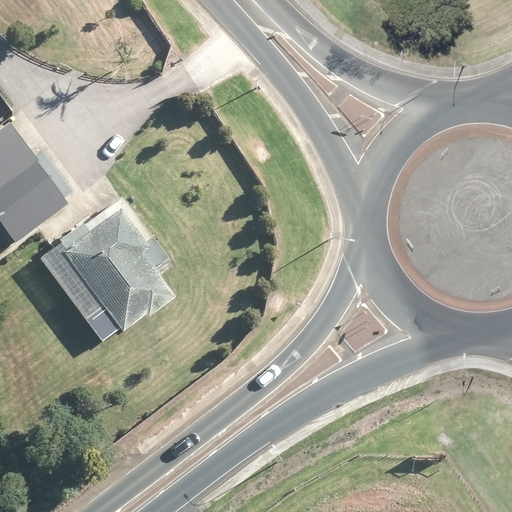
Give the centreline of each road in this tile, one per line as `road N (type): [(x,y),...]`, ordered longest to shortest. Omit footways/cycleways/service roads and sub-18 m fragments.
road 1 (secondary): [(96,511),(262,385),(321,325),(368,238)]
road 2 (secondary): [(458,335),(361,374),(297,411),(155,511)]
road 3 (tertiary): [(368,210),(314,119),(216,0)]
road 4 (tertiary): [(268,0),(356,74),(444,106)]
road 5 (secondary): [(458,335),(428,326),(388,293),(368,238)]
road 6 (secondary): [(368,210),(372,181),(393,141),(444,106)]
